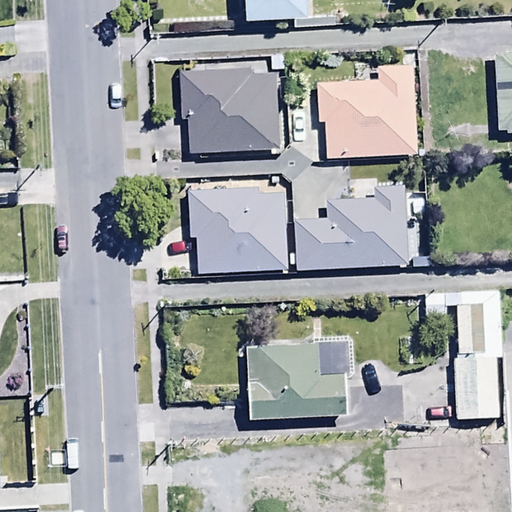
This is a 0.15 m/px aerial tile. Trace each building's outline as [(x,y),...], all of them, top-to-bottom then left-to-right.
[(301,9),(301,0),(242,0),(242,9),(301,9)] [(511,137),(511,53),(493,54),(496,133),(504,133),(504,137),(511,137)] [(323,125),(325,162),(416,158),(411,65),(354,67),(354,82),(316,84),(318,125),(323,125)] [(249,70),(178,73),(180,121),(186,120),(187,155),(279,151),(276,75),(249,76),(249,70)] [(292,223),(295,274),(404,268),(400,189),(374,190),(373,182),(347,183),(348,203),(324,205),(325,221),(292,223)] [(284,272),(283,197),(259,198),(259,192),(186,193),(187,241),(195,241),(196,273),(284,272)] [(422,319),(453,319),(453,429),(495,429),(494,363),(499,363),(499,313),(491,313),(491,295),(422,295),(422,319)] [(413,302),(379,303),(380,325),(414,324),(413,302)] [(348,341),(245,345),(248,423),(347,419),(346,380),(350,380),(348,341)] [(511,511),(511,393),(503,393),(508,511),(511,511)] [(456,436),(392,438),(393,480),(457,478),(456,436)] [(319,474),(249,476),(249,511),(333,511),(332,491),(319,492),(319,474)]
